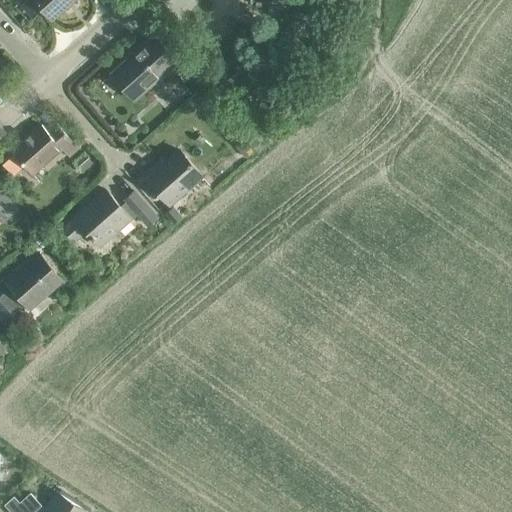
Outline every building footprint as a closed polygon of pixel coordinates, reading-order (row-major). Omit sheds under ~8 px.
[(34,0),(51,18),(71,0),(34,0)] [(133,99),(176,61),(153,35),(110,73),(133,99)] [(186,48),(180,54),(189,64),(196,59),(186,48)] [(194,61),(184,71),(190,78),(201,69),(194,61)] [(66,154),(75,146),(56,123),(47,131),(41,125),(0,161),(12,174),(23,164),(31,173),(60,148),(66,154)] [(241,138),(233,145),(245,158),(252,151),(241,138)] [(169,203),(202,174),(179,149),(161,165),(158,162),(144,174),(169,203)] [(85,151),(73,160),(81,170),(93,161),(85,151)] [(0,217),(4,222),(18,209),(0,188),(0,217)] [(147,224),(156,216),(134,190),(124,199),(126,201),(120,206),(105,189),(62,226),(75,241),(87,230),(100,245),(137,213),(147,224)] [(174,222),(181,215),(172,206),(165,212),(174,222)] [(43,227),(33,235),(43,246),(53,238),(43,227)] [(30,309),(63,280),(38,252),(5,281),(13,290),(6,296),(3,293),(0,296),(0,307),(11,320),(20,312),(17,310),(25,303),(30,309)] [(36,511),(42,507),(32,495),(21,504),(16,498),(8,505),(13,511),(89,511),(59,493),(46,511),(36,511)]
